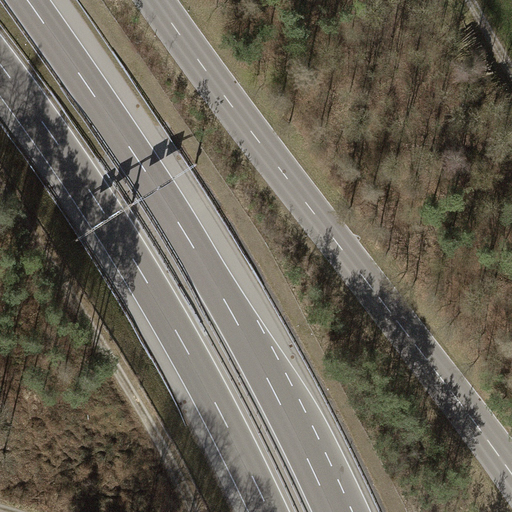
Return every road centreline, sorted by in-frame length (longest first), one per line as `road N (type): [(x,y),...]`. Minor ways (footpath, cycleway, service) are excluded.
road 1 (motorway): [(332,511),(190,241),(28,0)]
road 2 (tertiary): [(511,472),(155,0)]
road 3 (motorway): [(0,63),(140,270),(269,511)]
road 4 (track): [(0,187),(130,390),(193,511)]
